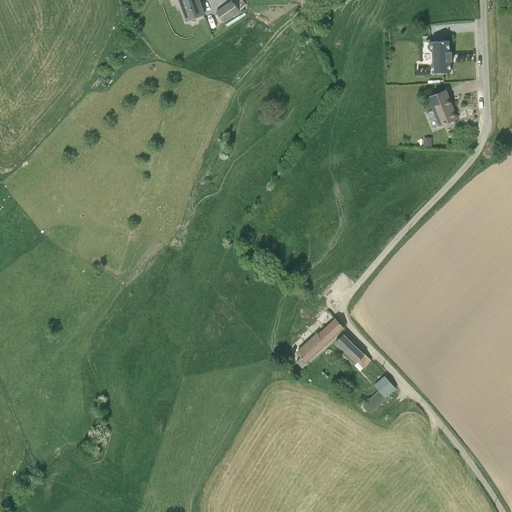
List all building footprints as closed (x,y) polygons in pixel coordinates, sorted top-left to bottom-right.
[(204,15),(198,0),(177,0),(185,22),(204,15)] [(240,0),(236,0),(231,4),(237,12),(245,6),(240,0)] [(214,13),(222,25),(238,13),(237,12),(231,4),(230,2),(214,13)] [(430,41),(432,74),(451,72),(449,40),(430,41)] [(446,90),(428,98),(440,126),(459,118),(446,90)] [(336,316),(326,325),(335,334),(345,325),(336,316)] [(335,334),(326,325),(317,334),(326,343),(335,334)] [(366,351),(345,331),(337,340),(358,359),(366,351)] [(326,343),(317,334),(308,342),(317,351),(326,343)] [(317,351),(308,342),(299,350),(308,360),(317,351)] [(372,357),(366,351),(358,359),(364,366),(372,357)] [(386,373),(376,382),(381,387),(388,394),(398,385),(386,373)] [(388,394),(381,387),(371,395),(378,403),(388,394)] [(378,403),(371,395),(364,399),(364,404),(368,409),(374,409),(378,403)]
